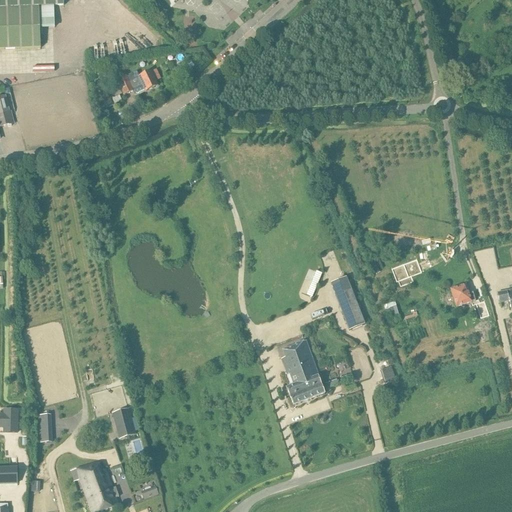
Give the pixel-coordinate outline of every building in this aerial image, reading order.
[(0,0),(0,49),(40,48),(40,29),(54,29),(54,5),(63,5),(63,0),(0,0)] [(143,86),(146,92),(158,86),(155,81),(161,79),(156,69),(151,72),(151,71),(139,77),(136,71),(117,80),(123,95),(143,86)] [(89,90),(100,112),(114,105),(104,83),(89,90)] [(0,127),(15,124),(11,111),(10,111),(5,95),(0,96),(0,127)] [(421,259),(395,267),(399,281),(401,280),(403,286),(416,281),(415,276),(425,272),(421,259)] [(322,274),(316,271),(306,295),(312,298),(322,274)] [(334,295),(348,331),(365,324),(351,288),(350,289),(346,278),(331,284),(335,295),(334,295)] [(451,290),(456,307),(475,300),(472,293),(468,294),(465,285),(451,290)] [(511,289),(496,292),(499,303),(509,301),(511,311),(511,310),(511,289)] [(317,376),(319,375),(306,340),(294,344),(295,345),(282,350),(284,357),(280,359),(290,386),(285,388),(286,390),(284,391),(287,397),(289,396),(293,407),(324,394),(317,376)] [(392,367),(382,370),(387,383),(396,380),(392,367)] [(136,435),(129,409),(112,414),(119,440),(136,435)] [(20,434),(20,412),(6,412),(6,435),(20,434)] [(80,480),(91,511),(102,511),(119,506),(116,498),(119,497),(116,488),(113,489),(106,470),(101,469),(98,461),(71,471),(74,482),(80,480)] [(0,484),(18,484),(17,469),(0,469),(0,484)] [(159,487),(143,490),(145,499),(160,496),(159,487)]
